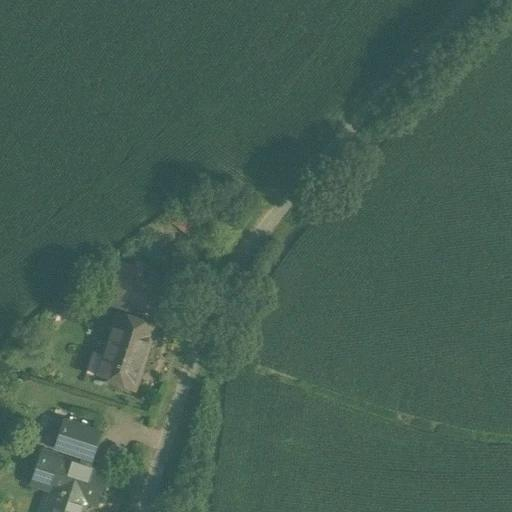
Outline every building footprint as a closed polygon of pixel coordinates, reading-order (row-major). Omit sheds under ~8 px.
[(143,272),(113,262),(110,265),(108,271),(139,281),(143,272)] [(139,281),(108,271),(98,301),(140,315),(149,284),(139,281)] [(154,327),(117,315),(103,357),(93,353),(86,375),(96,378),(96,379),(133,391),(135,384),(138,383),(141,373),(140,370),(154,327)] [(103,432),(63,419),(52,452),(91,465),(103,432)] [(106,474),(41,453),(31,484),(54,491),(47,511),(80,511),(85,501),(96,504),(106,474)]
